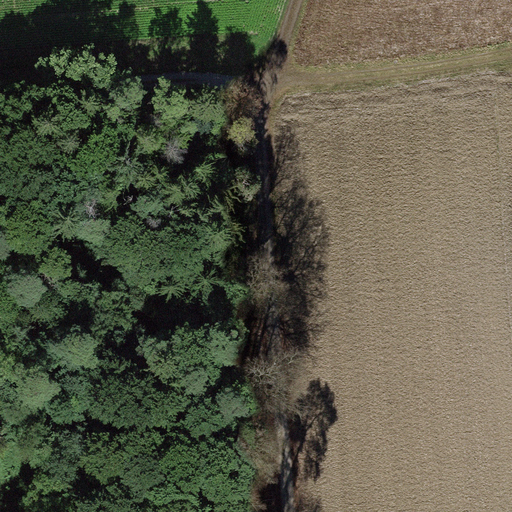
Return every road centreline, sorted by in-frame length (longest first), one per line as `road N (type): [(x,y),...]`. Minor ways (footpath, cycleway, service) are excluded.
road 1 (track): [(269,83),(261,140),(291,511)]
road 2 (track): [(0,103),(269,83)]
road 3 (track): [(511,50),(373,75),(269,83)]
